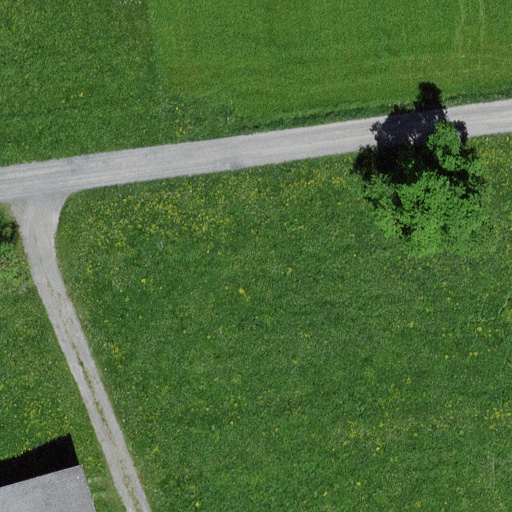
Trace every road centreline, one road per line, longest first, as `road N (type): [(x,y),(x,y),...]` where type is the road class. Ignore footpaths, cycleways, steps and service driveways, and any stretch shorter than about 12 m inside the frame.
road 1 (track): [(511,126),(0,207)]
road 2 (track): [(34,202),(50,291),(144,511)]
